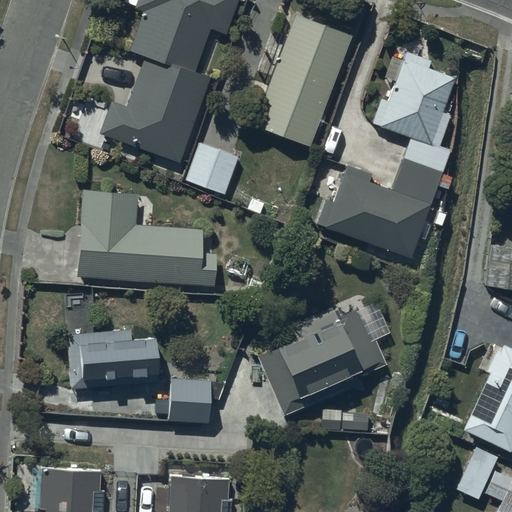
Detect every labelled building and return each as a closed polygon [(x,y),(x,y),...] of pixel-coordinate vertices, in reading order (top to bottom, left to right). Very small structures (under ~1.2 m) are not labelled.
[(128,0),(135,2),(134,5),(143,8),(129,47),(145,53),(127,102),(110,96),(98,129),(181,158),(211,72),(196,67),(210,26),(226,32),(237,0),(128,0)] [(351,32),(294,10),(252,121),(310,142),(351,32)] [(324,196),(316,219),(409,254),(449,146),(438,142),(449,111),(441,108),(454,73),(427,63),(430,57),(405,48),(402,56),(391,52),(384,73),(395,78),(388,97),(381,94),(371,119),(410,134),(391,186),(368,177),(370,170),(346,161),(332,199),(324,196)] [(237,151),(198,137),(184,177),(223,190),(237,151)] [(137,186),(79,183),(75,275),(212,280),(213,249),(200,248),(201,224),(136,221),(137,186)] [(483,284),(511,287),(511,243),(488,241),(483,284)] [(358,296),(290,324),(294,332),(255,349),(282,411),(345,384),(341,373),(357,367),(359,371),(385,360),(375,336),(389,330),(375,298),(361,303),(358,296)] [(130,325),(66,330),(70,385),(158,378),(154,331),(143,332),(143,329),(131,330),(130,325)] [(488,367),(461,423),(508,446),(511,438),(511,344),(497,337),(484,365),(488,367)] [(210,374),(168,374),(168,417),(209,417),(210,374)] [(475,443),(455,484),(478,495),(497,453),(475,443)] [(98,486),(99,466),(32,463),(30,504),(44,505),(44,511),(96,511),(97,508),(102,509),(103,487),(98,486)] [(494,467),(484,489),(500,496),(492,511),(511,511),(511,469),(510,474),(494,467)] [(228,474),(168,472),(166,511),(230,511),(232,495),(227,495),(228,474)]
